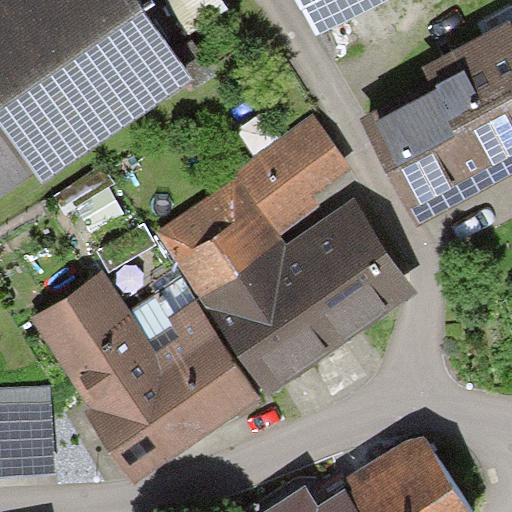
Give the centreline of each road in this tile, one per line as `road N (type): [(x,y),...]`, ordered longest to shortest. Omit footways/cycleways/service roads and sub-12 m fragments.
road 1 (residential): [(261,0),(318,70),(373,178),(405,288),(412,407)]
road 2 (residential): [(0,481),(412,407)]
